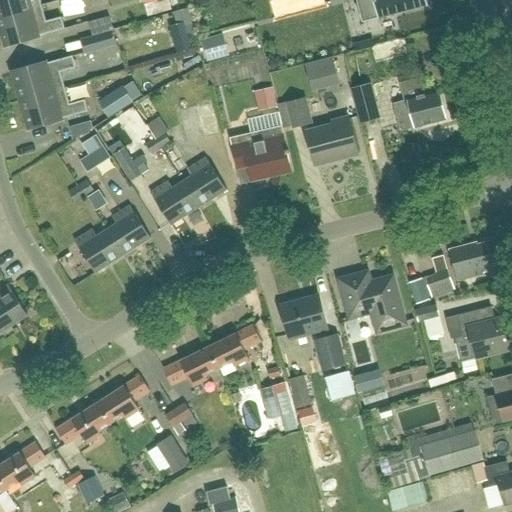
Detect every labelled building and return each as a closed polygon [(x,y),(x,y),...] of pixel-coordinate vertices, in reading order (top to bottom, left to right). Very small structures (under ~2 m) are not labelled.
[(0,0),(0,17),(42,6),(40,0),(0,0)] [(170,0),(168,0),(159,3),(145,6),(148,17),(173,10),(170,0)] [(272,0),(276,11),(318,0),(272,0)] [(356,0),(363,22),(428,5),(427,0),(356,0)] [(0,17),(0,25),(6,46),(65,30),(62,18),(46,22),(42,6),(0,17)] [(102,18),(89,22),(93,35),(105,31),(102,18)] [(170,26),(173,39),(188,35),(185,23),(170,26)] [(286,23),(264,32),(268,43),(291,34),(286,23)] [(117,46),(113,32),(81,41),(85,55),(117,46)] [(202,40),(208,60),(229,55),(224,34),(202,40)] [(405,55),(402,40),(373,48),(377,62),(405,55)] [(14,73),(21,101),(65,89),(61,73),(76,68),(73,57),(14,73)] [(337,75),(333,59),(307,65),(311,81),(337,75)] [(110,74),(94,81),(100,94),(116,87),(110,74)] [(423,125),(445,119),(441,104),(443,104),(441,94),(438,94),(438,92),(424,95),(419,78),(400,83),(405,101),(393,104),(401,131),(414,128),(414,130),(424,127),(423,125)] [(354,88),(363,123),(383,118),(374,83),(354,88)] [(273,87),(255,91),(258,107),(277,103),(273,87)] [(100,103),(108,116),(132,101),(124,88),(100,103)] [(70,105),(65,89),(21,101),(29,129),(88,112),(85,101),(70,105)] [(312,124),(305,99),(287,104),(294,128),(312,124)] [(132,109),(122,116),(129,127),(140,120),(132,109)] [(291,171),(281,128),(278,112),(246,119),(250,135),(243,136),(230,139),(237,169),(248,166),(251,180),(291,171)] [(160,118),(148,125),(155,137),(164,132),(168,130),(160,118)] [(358,155),(349,118),(333,122),(333,125),(307,132),(316,166),(358,155)] [(71,126),(75,139),(93,128),(90,121),(71,126)] [(164,132),(155,137),(162,149),(171,143),(164,132)] [(96,135),(82,144),(89,155),(103,146),(96,135)] [(155,137),(146,143),(153,154),(162,149),(155,137)] [(131,182),(143,174),(126,147),(114,155),(131,182)] [(89,155),(80,161),(87,172),(96,166),(89,155)] [(188,169),(192,176),(182,182),(198,208),(226,190),(205,158),(188,169)] [(86,180),(77,186),(84,197),(93,191),(86,180)] [(150,193),(170,225),(198,208),(182,182),(172,189),(168,181),(150,193)] [(77,186),(68,191),(75,203),(84,197),(77,186)] [(97,192),(88,197),(96,210),(107,203),(99,190),(97,192)] [(112,217),(116,223),(106,230),(123,255),(150,238),(129,206),(112,217)] [(106,230),(96,236),(92,229),(74,241),(95,273),(123,255),(106,230)] [(483,272),(499,268),(492,241),(477,245),(476,243),(450,250),(458,281),(484,274),(483,272)] [(448,254),(436,257),(440,271),(452,268),(448,254)] [(448,270),(425,278),(431,297),(454,289),(448,270)] [(377,332),(405,325),(393,277),(370,283),(368,273),(340,280),(350,319),(372,313),(377,332)] [(422,281),(410,285),(417,306),(429,302),(422,281)] [(0,333),(28,316),(8,285),(0,290),(0,300),(0,301),(0,300),(0,333)] [(328,329),(319,295),(280,305),(289,340),(319,332),(322,340),(314,342),(322,371),(346,364),(338,335),(329,337),(327,329),(328,329)] [(421,322),(442,317),(439,305),(418,310),(421,322)] [(452,339),(455,338),(461,361),(475,358),(477,358),(511,348),(511,316),(487,323),(484,309),(446,318),(452,339)] [(218,368),(232,362),(234,366),(248,359),(243,349),(260,341),(253,326),(208,347),(218,368)] [(208,347),(164,369),(171,385),(188,377),(192,386),(207,379),(205,375),(218,368),(208,347)] [(475,358),(461,361),(464,373),(478,369),(475,358)] [(383,370),(356,377),(360,392),(387,385),(383,370)] [(434,385),(460,381),(459,373),(433,377),(434,385)] [(494,425),(511,419),(511,374),(492,380),(496,395),(487,398),(494,425)] [(291,379),(299,409),(315,405),(307,375),(291,379)] [(325,375),(313,376),(315,396),(327,395),(325,375)] [(149,391),(140,376),(98,403),(111,423),(123,415),(126,418),(140,409),(134,400),(149,391)] [(297,429),(285,383),(274,386),(282,416),(286,432),(297,429)] [(261,390),(269,420),(282,416),(274,386),(261,390)] [(355,394),(331,401),(338,424),(361,417),(355,394)] [(98,403),(56,430),(65,444),(81,434),(87,443),(100,434),(98,431),(111,423),(98,403)] [(185,403),(176,410),(188,430),(197,423),(185,403)] [(315,407),(300,411),(304,426),(318,422),(315,407)] [(188,430),(176,410),(166,416),(179,436),(188,430)] [(483,460),(475,431),(421,447),(429,475),(483,460)] [(178,471),(189,463),(172,436),(160,444),(161,443),(178,471)] [(30,467),(45,458),(36,443),(0,465),(0,479),(6,489),(19,481),(21,485),(35,476),(30,467)] [(505,505),(511,503),(511,473),(510,474),(506,462),(485,467),(483,463),(473,466),(477,484),(498,478),(505,505)] [(79,472),(72,476),(77,483),(84,479),(79,472)] [(69,488),(77,483),(72,476),(65,481),(69,488)] [(80,484),(89,504),(107,497),(98,477),(80,484)] [(424,481),(389,491),(394,511),(430,502),(424,481)] [(215,502),(230,498),(228,486),(206,491),(209,503),(215,502)] [(123,493),(111,499),(117,511),(118,511),(129,507),(123,493)] [(215,502),(217,511),(242,511),(238,496),(230,498),(215,502)]
